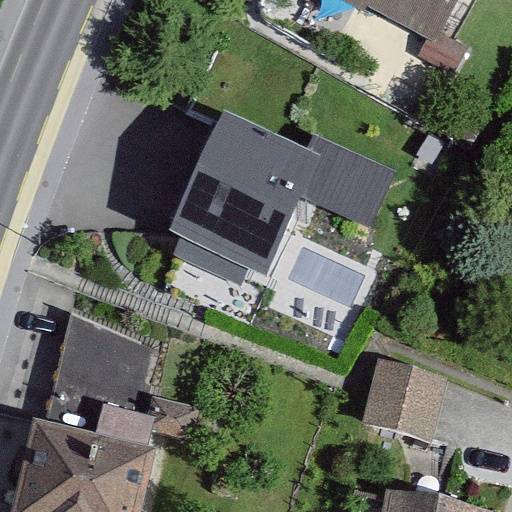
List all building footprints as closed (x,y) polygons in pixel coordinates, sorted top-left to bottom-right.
[(353,0),(427,40),(418,56),(435,65),(454,76),(468,51),(452,43),(439,35),(458,0),(353,0)] [(306,147),(222,110),(215,124),(168,230),(178,235),(182,237),(174,254),(177,256),(240,284),(247,266),(270,276),(305,198),(371,227),(396,169),(327,139),(321,154),(306,147)] [(12,511),(139,511),(155,450),(146,447),(151,430),(155,417),(148,415),(143,413),(147,394),(142,382),(150,348),(71,314),(49,422),(36,418),(35,423),(12,511)] [(447,378),(377,361),(377,363),(361,424),(380,429),(431,442),(438,412),(446,380),(447,378)] [(152,398),(148,415),(155,417),(151,430),(190,440),(198,410),(152,398)] [(484,511),(409,497),(386,493),(385,500),(358,494),(354,511),(484,511)]
